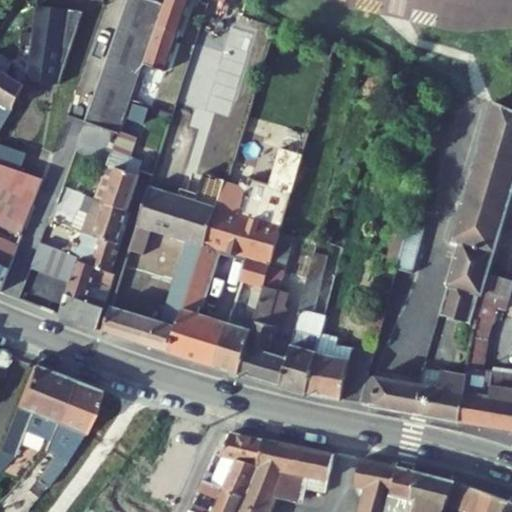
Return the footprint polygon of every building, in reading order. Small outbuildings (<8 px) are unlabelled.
[(145,64),(165,3),(156,0),(128,0),(86,122),(121,134),(121,133),(122,132),(127,117),(131,102),(145,64)] [(167,71),(192,0),(166,0),(165,3),(145,64),(131,102),(144,105),(157,67),(167,71)] [(40,5),(29,79),(62,85),(86,12),(40,5)] [(445,85),(392,66),(388,78),(442,97),(445,85)] [(0,132),(14,110),(26,85),(0,69),(0,100),(2,101),(0,103),(0,132)] [(144,105),(131,102),(127,117),(136,121),(138,121),(144,105)] [(511,191),(511,110),(493,102),(492,103),(483,135),(452,240),(461,243),(491,252),(479,294),(481,295),(487,275),(494,251),(511,191)] [(136,121),(127,117),(122,132),(131,135),(136,121)] [(97,199),(128,210),(140,175),(139,175),(140,172),(144,161),(131,156),(138,137),(133,136),(131,135),(122,132),(121,133),(121,134),(117,144),(97,199)] [(181,146),(175,165),(219,177),(225,158),(181,146)] [(216,207),(204,247),(220,251),(250,259),(244,280),(256,283),(265,286),(281,232),(303,155),(281,148),(273,177),(280,180),(279,186),(271,184),(249,177),(246,188),(224,181),(216,207)] [(0,223),(22,235),(44,177),(0,163),(0,223)] [(273,177),(271,184),(279,186),(280,180),(273,177)] [(113,306),(104,331),(171,352),(179,326),(204,247),(216,207),(150,187),(138,225),(132,246),(130,251),(144,255),(152,230),(187,241),(163,321),(113,306)] [(84,233),(118,242),(128,210),(97,199),(88,196),(84,208),(91,211),(90,214),(83,212),(79,210),(72,228),(78,230),(84,233)] [(409,222),(396,220),(387,255),(377,253),(375,262),(385,265),(397,269),(409,222)] [(409,222),(397,269),(410,272),(414,255),(418,256),(425,225),(409,222)] [(78,259),(112,272),(121,243),(118,242),(84,233),(84,234),(78,232),(69,255),(75,258),(78,259)] [(294,236),(281,232),(265,286),(240,373),(282,386),(289,359),(269,353),(282,313),(273,311),(294,236)] [(0,237),(0,291),(1,291),(19,247),(0,237)] [(461,243),(449,286),(479,294),(491,252),(461,243)] [(40,244),(31,268),(70,283),(78,259),(75,258),(69,255),(40,244)] [(171,352),(216,366),(230,324),(200,315),(220,251),(204,247),(179,326),(171,352)] [(289,359),(282,386),(307,394),(318,351),(322,333),(327,317),(314,314),(328,256),(314,253),(309,269),(293,344),(289,359)] [(70,283),(60,315),(98,330),(116,274),(112,272),(78,259),(70,283)] [(461,421),(511,429),(511,372),(481,370),(486,339),(496,307),(505,310),(511,284),(511,282),(493,277),(478,320),(474,330),(472,341),(468,375),(461,421)] [(216,366),(240,373),(265,286),(256,283),(246,315),(234,311),(230,324),(216,366)] [(449,286),(441,313),(471,322),(472,318),(479,294),(449,286)] [(340,338),(322,333),(318,351),(307,394),(362,403),(369,375),(375,352),(353,348),(350,361),(335,358),(338,345),(340,338)] [(344,339),(340,338),(338,345),(335,358),(350,361),(353,348),(342,346),(344,339)] [(0,469),(14,455),(24,429),(50,439),(75,380),(33,364),(0,448),(0,469)] [(379,377),(374,405),(374,406),(461,421),(468,375),(444,371),(444,373),(422,369),(420,384),(379,377)] [(369,375),(362,403),(374,405),(379,377),(369,375)] [(39,481),(46,487),(66,461),(83,432),(103,390),(75,380),(50,439),(46,449),(54,454),(37,480),(39,481)] [(148,443),(167,450),(178,423),(159,416),(148,443)] [(208,472),(204,480),(242,496),(265,439),(232,432),(222,454),(221,455),(225,456),(216,475),(208,472)] [(235,511),(267,511),(276,493),(303,499),(305,488),(326,493),(334,454),(265,439),(242,496),(235,511)] [(388,511),(400,467),(362,459),(356,485),(360,495),(365,496),(360,511),(388,511)] [(415,471),(400,467),(388,511),(413,511),(415,491),(410,490),(415,471)] [(455,481),(415,471),(410,490),(415,491),(413,511),(460,511),(459,511),(470,486),(455,481)] [(193,503),(190,510),(194,511),(235,511),(242,496),(204,480),(199,492),(219,500),(213,511),(193,503)] [(43,491),(46,487),(39,481),(36,485),(43,491)] [(473,511),(483,491),(470,486),(459,511),(460,511),(473,511)] [(488,511),(496,496),(483,491),(473,511),(488,511)] [(103,511),(157,511),(106,496),(101,511),(103,511)] [(503,511),(509,501),(496,496),(488,511),(503,511)] [(511,511),(511,502),(511,501),(509,501),(503,511),(511,511)]
